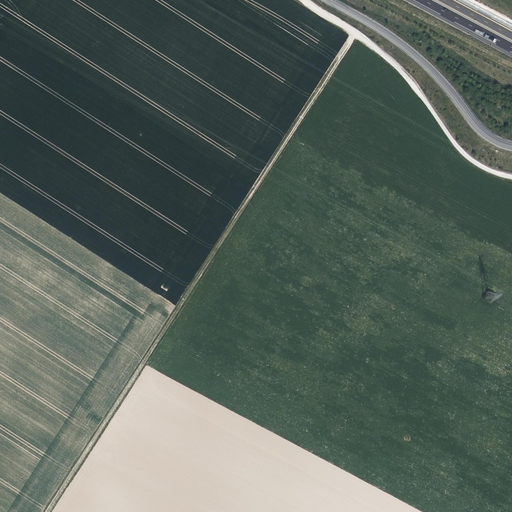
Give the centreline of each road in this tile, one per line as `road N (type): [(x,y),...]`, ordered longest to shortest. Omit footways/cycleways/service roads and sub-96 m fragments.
road 1 (track): [(48,511),(357,32)]
road 2 (tertiary): [(326,0),(392,37),(436,75),(480,131),(511,146)]
